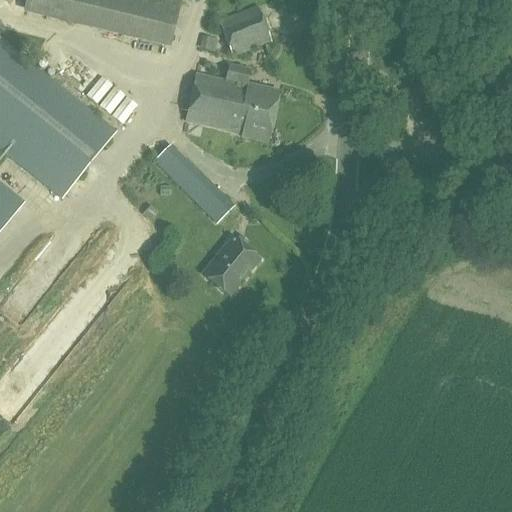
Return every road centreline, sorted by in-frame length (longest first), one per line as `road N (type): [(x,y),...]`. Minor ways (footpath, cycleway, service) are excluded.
road 1 (tertiary): [(210,511),(344,219)]
road 2 (tertiary): [(351,127),(369,0)]
